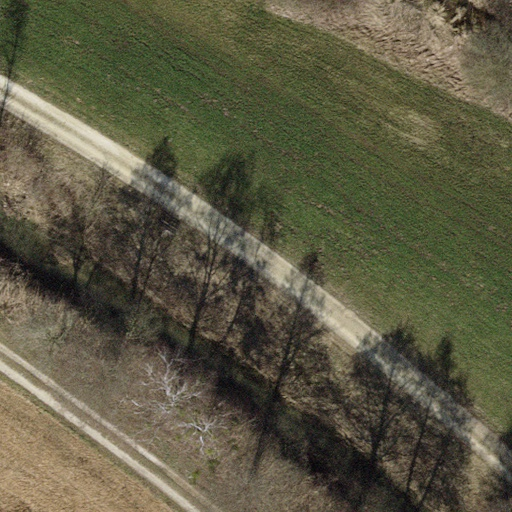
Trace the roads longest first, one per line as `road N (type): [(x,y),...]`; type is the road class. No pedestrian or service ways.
road 1 (track): [(511,454),(204,215),(0,98)]
road 2 (track): [(217,511),(0,351)]
